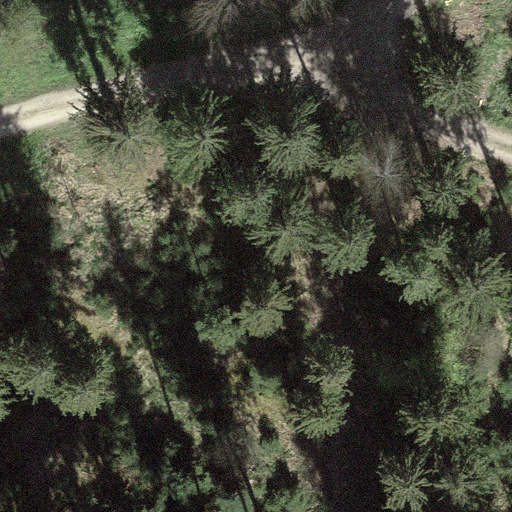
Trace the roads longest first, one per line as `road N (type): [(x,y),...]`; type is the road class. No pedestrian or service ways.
road 1 (track): [(359,0),(238,61),(0,131)]
road 2 (track): [(511,140),(238,61)]
